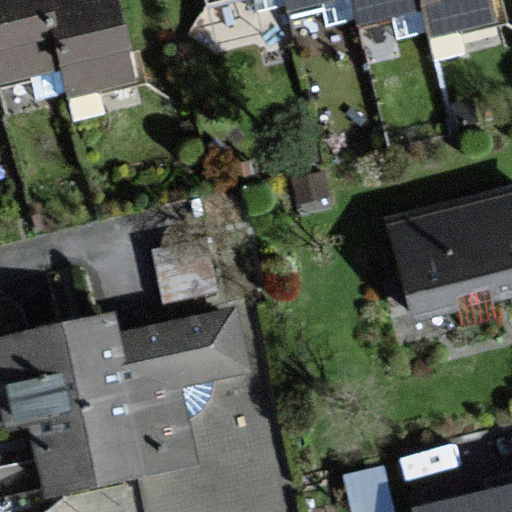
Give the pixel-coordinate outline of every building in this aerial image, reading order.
[(0,0),(0,45),(1,48),(8,79),(73,63),(57,0),(0,0)] [(57,0),(73,63),(80,91),(139,76),(120,0),(57,0)] [(365,0),(371,22),(432,7),(430,0),(365,0)] [(430,0),(432,7),(438,29),(498,15),(494,0),(430,0)] [(511,287),(511,189),(389,221),(413,313),(511,287)] [(244,376),(231,311),(123,332),(120,315),(0,337),(0,406),(5,434),(28,430),(41,498),(195,468),(180,389),(244,376)] [(511,511),(511,486),(424,508),(425,511),(511,511)]
